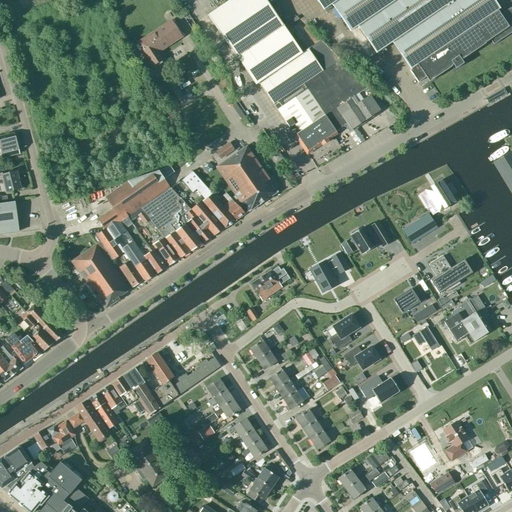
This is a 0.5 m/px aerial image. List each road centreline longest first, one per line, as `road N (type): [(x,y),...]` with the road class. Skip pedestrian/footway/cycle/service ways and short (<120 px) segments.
road 1 (tertiary): [(80,325),(106,322),(293,198),(511,75)]
road 2 (tertiary): [(36,263),(50,236),(48,217),(0,19)]
road 3 (residential): [(0,451),(201,317)]
road 4 (residential): [(309,480),(222,350)]
road 5 (residential): [(222,350),(291,304),(328,308),(358,299)]
road 6 (residential): [(428,402),(309,480)]
road 7 (residential): [(358,299),(428,402)]
